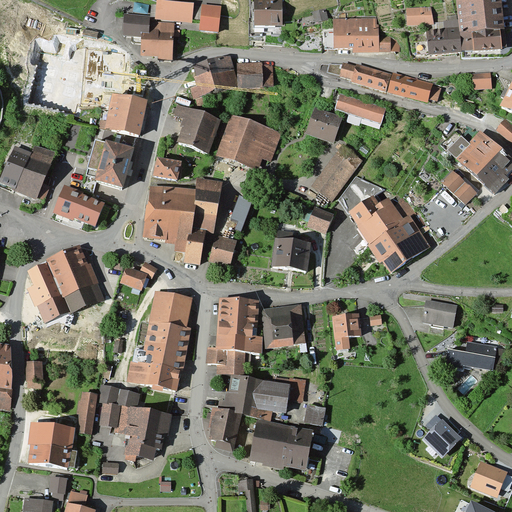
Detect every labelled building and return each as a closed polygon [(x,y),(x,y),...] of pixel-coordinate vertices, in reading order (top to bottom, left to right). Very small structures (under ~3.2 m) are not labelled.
[(504,45),(498,0),(462,0),(459,0),(462,29),(428,33),(430,54),(504,45)] [(190,4),(157,1),(155,18),(188,22),(190,4)] [(281,1),(254,1),(254,25),(281,25),(281,1)] [(219,8),(202,6),(200,28),(216,30),(219,8)] [(429,8),(408,9),(408,24),(430,23),(429,8)] [(312,12),(315,23),(328,21),(325,9),(312,12)] [(148,17),(123,15),(122,31),(147,33),(148,17)] [(376,19),(333,20),(333,48),(353,48),(353,53),(379,53),(378,37),(378,25),(376,25),(376,19)] [(81,27),(57,22),(53,42),(76,47),(81,27)] [(150,35),(142,35),(141,53),(169,55),(171,26),(151,25),(150,35)] [(390,36),(378,37),(379,53),(391,53),(391,52),(390,39),(390,36)] [(390,39),(391,52),(400,52),(400,39),(390,39)] [(224,57),(193,66),(202,95),(232,86),(224,57)] [(259,64),(238,65),(239,87),(260,86),(259,64)] [(339,66),(330,64),(328,72),(338,74),(339,66)] [(353,67),(343,64),(340,75),(350,78),(353,67)] [(389,75),(356,65),(352,79),(384,90),(389,75)] [(491,87),(490,73),(473,74),(474,88),(491,87)] [(429,84),(393,75),(390,91),(425,100),(429,84)] [(439,89),(432,87),(429,99),(436,100),(439,89)] [(511,89),(502,111),(511,115),(511,89)] [(386,108),(339,93),(334,109),(380,124),(386,108)] [(146,105),(120,100),(113,132),(139,137),(146,105)] [(343,116),(314,107),(305,133),(335,142),(343,116)] [(191,112),(179,139),(205,150),(217,123),(191,112)] [(262,129),(232,118),(219,153),(249,164),(262,129)] [(511,141),(511,127),(505,121),(497,130),(511,142),(511,141)] [(511,166),(511,162),(480,133),(457,158),(491,189),(511,166)] [(133,149),(105,141),(105,144),(94,141),(85,176),(95,179),(95,181),(122,189),(133,149)] [(53,162),(16,148),(1,185),(38,199),(53,162)] [(342,148),(313,186),(330,199),(359,161),(342,148)] [(177,163),(157,159),(154,175),(175,179),(177,163)] [(474,193),(453,173),(443,183),(465,203),(474,193)] [(192,194),(148,190),(144,240),(185,244),(187,228),(212,230),(216,184),(193,182),(192,194)] [(83,192),(64,184),(52,214),(63,218),(74,222),(75,219),(85,223),(95,227),(103,205),(81,197),(83,192)] [(234,230),(240,232),(251,201),(238,196),(229,219),(237,221),(234,230)] [(390,270),(427,248),(409,219),(402,223),(389,201),(378,208),(372,199),(350,212),(357,224),(358,223),(381,260),(383,259),(390,270)] [(331,216),(314,209),(307,225),(325,232),(331,216)] [(201,232),(189,231),(185,260),(197,262),(201,232)] [(233,242),(215,238),(210,262),(228,266),(233,242)] [(308,245),(279,241),(276,264),(304,268),(308,245)] [(101,300),(79,249),(51,261),(72,312),(101,300)] [(114,257),(112,269),(123,271),(126,259),(120,258),(114,257)] [(146,263),(141,272),(152,279),(158,270),(146,263)] [(60,296),(47,266),(32,272),(38,287),(31,289),(38,305),(60,296)] [(126,269),(121,284),(143,291),(148,277),(126,269)] [(190,300),(157,294),(143,382),(175,388),(190,300)] [(256,304),(221,301),(217,348),(258,351),(259,339),(253,338),(256,304)] [(454,307),(427,302),(423,321),(451,326),(454,307)] [(298,307),(263,312),(267,346),(303,342),(298,307)] [(359,334),(357,315),(334,318),(337,348),(347,347),(346,335),(359,334)] [(368,317),(370,326),(381,325),(380,315),(368,317)] [(123,340),(115,339),(114,353),(122,354),(123,340)] [(491,368),(494,350),(468,345),(467,354),(449,351),(448,361),(491,368)] [(219,372),(241,374),(243,354),(208,350),(207,361),(220,363),(219,372)] [(13,353),(0,351),(0,386),(9,387),(13,353)] [(44,361),(26,362),(27,381),(44,381),(44,361)] [(288,386),(232,377),(229,394),(227,394),(224,411),(248,415),(250,406),(283,411),(288,386)] [(306,380),(290,378),(287,399),(303,402),(306,380)] [(141,394),(101,385),(97,402),(138,408),(141,394)] [(0,388),(0,409),(11,410),(13,390),(0,388)] [(92,436),(98,395),(83,393),(77,434),(92,436)] [(306,405),(302,423),(321,427),(324,408),(306,405)] [(167,433),(169,416),(105,406),(103,422),(118,424),(118,431),(132,433),(129,453),(153,457),(155,445),(161,445),(163,432),(167,433)] [(237,417),(213,412),(208,438),(232,443),(237,417)] [(460,437),(442,420),(424,438),(442,455),(460,437)] [(311,436),(255,425),(249,459),(305,469),(311,436)] [(72,431),(36,426),(32,461),(67,466),(72,431)] [(104,463),(103,473),(119,474),(120,464),(104,463)] [(506,472),(481,463),(472,486),(497,496),(506,472)] [(51,476),(49,493),(65,495),(67,478),(51,476)] [(255,511),(252,480),(237,481),(238,492),(245,491),(246,511),(255,511)] [(51,511),(52,503),(27,500),(25,511),(51,511)] [(495,511),(470,500),(464,511),(495,511)] [(259,501),(260,511),(269,510),(268,501),(259,501)]
